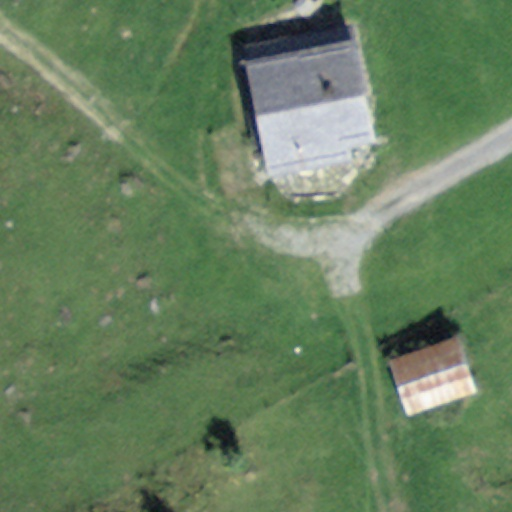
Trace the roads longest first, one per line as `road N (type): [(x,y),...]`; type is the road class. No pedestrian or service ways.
road 1 (track): [(0,25),(229,219),(287,237),(346,233)]
road 2 (track): [(405,511),(359,367),(346,233)]
road 3 (track): [(346,233),(511,141)]
